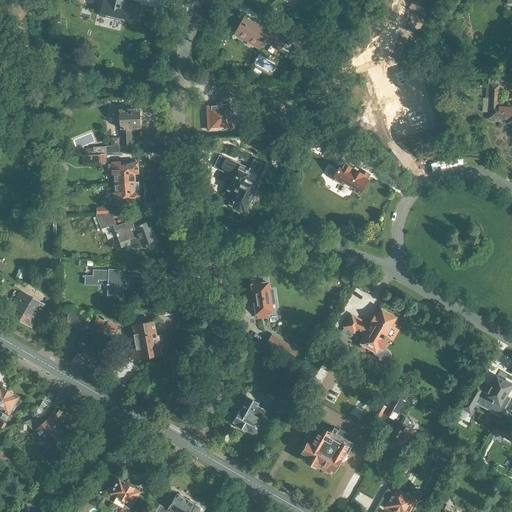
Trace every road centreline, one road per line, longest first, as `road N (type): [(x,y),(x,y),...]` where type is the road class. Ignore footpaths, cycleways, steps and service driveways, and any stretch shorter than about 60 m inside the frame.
road 1 (residential): [(198,252),(169,97),(172,49),(190,0)]
road 2 (residential): [(396,274),(332,245),(273,240),(198,252)]
road 3 (residential): [(182,449),(208,378),(209,303),(198,252)]
road 4 (residential): [(396,274),(391,240),(398,207),(416,183),(452,168),(475,169),(511,191)]
road 5 (tertiary): [(127,418),(0,338)]
road 6 (residential): [(28,511),(127,418)]
road 7 (residential): [(511,340),(396,274)]
road 8 (tertiary): [(295,511),(182,449)]
